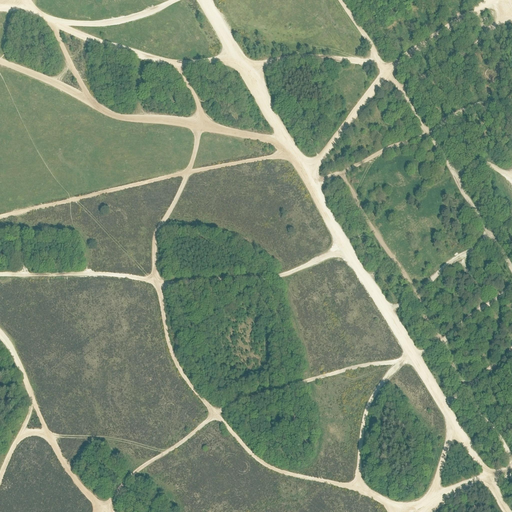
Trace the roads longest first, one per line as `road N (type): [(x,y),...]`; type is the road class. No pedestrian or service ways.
road 1 (track): [(357,488),(269,467),(176,364),(154,238),(184,183),(199,125),(178,63),(72,32),(22,0)]
road 2 (track): [(511,102),(461,111),(311,185),(204,0)]
road 3 (track): [(371,227),(272,277),(165,283),(0,274)]
road 4 (track): [(431,500),(454,426),(311,185)]
road 5 (track): [(102,508),(134,473),(224,408),(413,356)]
road 6 (track): [(0,61),(110,115),(286,143)]
road 7 (track): [(0,217),(293,153)]
road 8 (track): [(511,181),(482,164),(455,175),(340,0)]
road 9 (track): [(341,172),(415,295),(511,222)]
road 10 (track): [(492,0),(386,72),(305,171)]
road 11 (track): [(176,0),(118,21),(52,21),(91,102)]
road 12 (track): [(400,361),(368,406),(357,488),(405,511)]
road 13 (track): [(511,350),(465,389),(415,295),(405,302)]
road 14 (track): [(0,334),(32,401),(0,478)]
road 15 (track): [(18,437),(104,438),(168,451)]
road 16 (track): [(400,90),(469,51),(511,10)]
road 17 (track): [(245,69),(308,56),(378,63)]
road 18 (track): [(102,508),(68,470),(32,401)]
road 19 (track): [(511,286),(413,356)]
